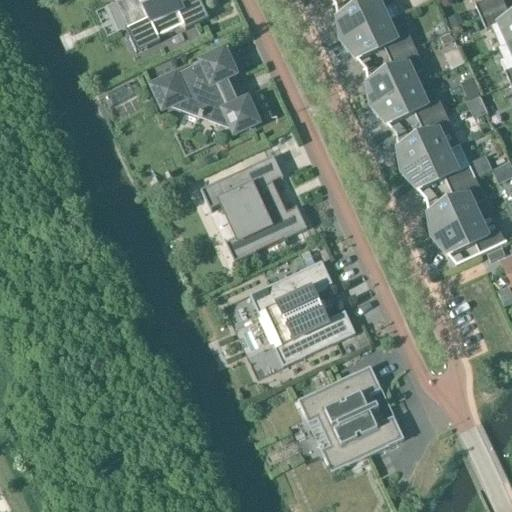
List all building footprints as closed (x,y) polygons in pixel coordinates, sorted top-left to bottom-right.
[(198,1),(179,10),(174,0),(109,0),(114,9),(117,7),(129,33),(126,34),(137,58),(160,47),(158,42),(183,30),(186,35),(209,24),(198,1)] [(394,8),(389,0),(359,0),(365,10),(339,23),(339,22),(337,22),(341,47),(387,25),(381,14),(394,8)] [(485,0),(487,3),(474,9),(480,21),(505,10),(500,0),(485,0)] [(498,28),(507,49),(511,46),(511,20),(510,22),(505,10),(480,21),(486,34),(498,28)] [(392,36),(387,25),(341,47),(357,66),(359,65),(358,65),(384,52),(389,63),(414,52),(404,30),(392,36)] [(511,60),(500,65),(509,87),(511,85),(511,46),(507,49),(511,60)] [(424,74),(414,52),(389,63),(395,76),(369,88),(369,87),(367,88),(372,112),(417,90),(412,79),(424,74)] [(177,111),(224,128),(228,126),(234,139),(258,128),(247,104),(244,106),(232,80),(235,79),(224,55),(201,66),(202,69),(177,81),(175,78),(152,89),(163,112),(175,107),(177,111)] [(422,101),(417,90),(372,112),(388,131),(389,130),(388,130),(415,117),(420,129),(444,117),(434,95),(422,101)] [(398,153),(402,177),(447,155),(438,136),(450,130),(444,117),(420,129),(426,141),(400,153),(398,153)] [(452,166),(447,155),(402,177),(418,197),(419,196),(419,195),(445,182),(450,194),(475,182),(465,160),(452,166)] [(282,184),(282,185),(284,184),(273,162),(201,196),(211,218),(213,217),(212,215),(231,206),(246,239),(227,248),(226,246),(224,246),(235,268),(307,234),(297,213),(295,213),(296,214),(287,218),(273,188),(282,184)] [(485,204),(475,182),(450,194),(456,206),(430,219),(430,218),(428,218),(433,243),(478,221),(473,210),(485,204)] [(433,243),(448,262),(450,261),(449,260),(475,248),(480,258),(479,259),(479,261),(507,247),(506,246),(505,246),(490,215),(478,221),(433,243)] [(315,298),(333,289),(322,267),(250,301),(260,323),(261,323),(260,319),(266,316),(282,351),(276,354),(274,350),(273,350),(283,373),(356,339),(346,317),(327,325),(315,298)] [(511,301),(508,292),(498,297),(504,311),(511,307),(511,301)] [(332,449),(321,454),(331,477),(404,444),(394,421),(385,425),(372,398),(381,394),(370,371),(298,405),(308,427),(319,422),(332,449)]
